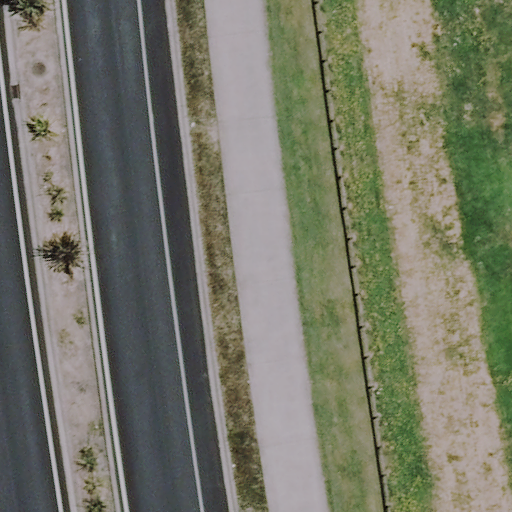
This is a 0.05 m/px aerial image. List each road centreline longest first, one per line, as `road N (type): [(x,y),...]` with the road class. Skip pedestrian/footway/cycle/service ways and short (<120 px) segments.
road 1 (primary): [(147,0),(158,127),(222,511)]
road 2 (primary): [(46,511),(0,185)]
